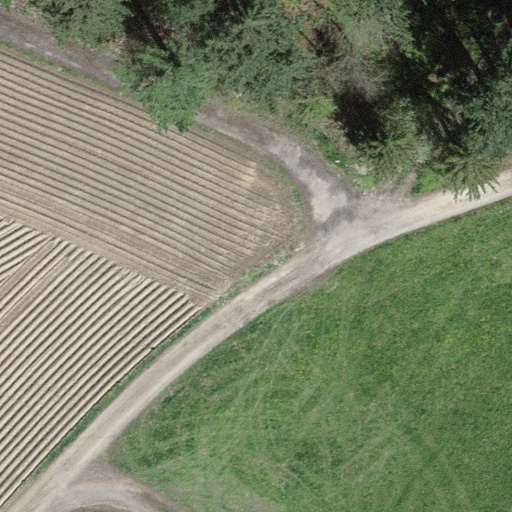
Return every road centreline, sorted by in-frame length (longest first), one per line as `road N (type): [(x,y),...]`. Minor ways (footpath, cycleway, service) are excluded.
road 1 (track): [(511,36),(374,224),(313,162),(0,13)]
road 2 (track): [(511,180),(374,224),(269,282),(70,457),(25,511)]
